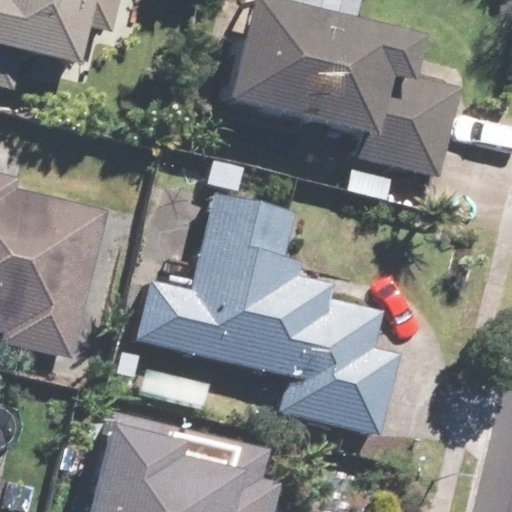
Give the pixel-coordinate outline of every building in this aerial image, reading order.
[(0,0),(0,77),(4,61),(48,72),(50,64),(63,67),(72,31),(94,36),(102,0),(0,0)] [(394,43),(223,1),(196,107),(300,132),(295,151),(421,182),(444,91),(385,76),(394,43)] [(0,348),(56,362),(91,214),(0,192),(0,191),(2,183),(0,182),(0,348)] [(133,285),(119,343),(270,381),(262,415),(364,440),(384,359),(358,353),(367,315),(311,301),(314,289),(280,281),(283,268),(266,263),(277,217),(197,197),(173,294),(133,285)] [(88,414),(63,511),(257,511),(264,485),(244,480),(251,454),(88,414)]
